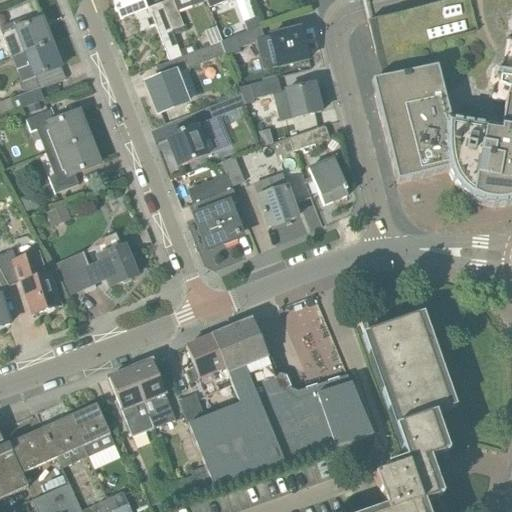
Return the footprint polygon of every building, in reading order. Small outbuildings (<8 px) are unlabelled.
[(171,32),(160,4),(144,10),(140,0),(112,0),(120,21),(134,15),(140,32),(156,26),(168,59),(179,55),(170,32),(171,32)] [(171,32),(183,27),(179,16),(178,12),(172,0),(170,0),(160,4),(171,32)] [(253,0),(254,1),(258,13),(268,9),(265,0),(253,0)] [(511,0),(453,0),(453,1),(367,22),(382,81),(381,82),(374,95),(396,186),(447,173),(447,175),(451,184),(453,187),(458,194),(461,196),(467,201),(470,203),(473,205),(477,207),(482,209),(487,210),(492,210),(496,210),(501,210),(506,209),(511,208),(511,207),(511,0)] [(371,0),(372,10),(396,7),(395,0),(371,0)] [(257,27),(254,18),(245,22),(248,31),(257,27)] [(23,55),(51,45),(41,20),(28,25),(25,19),(0,28),(0,30),(11,59),(23,55)] [(216,27),(204,32),(210,47),(220,43),(223,42),(216,27)] [(222,44),(225,56),(226,59),(240,54),(238,48),(261,41),(268,71),(276,69),(308,61),(301,30),(269,39),(269,37),(264,39),(261,27),(234,38),(222,44)] [(23,55),(11,59),(25,94),(0,103),(0,117),(30,107),(43,101),(40,92),(47,89),(42,75),(60,69),(51,45),(23,55)] [(177,73),(179,72),(175,61),(155,68),(160,80),(146,85),(157,115),(188,103),(177,73)] [(280,93),(277,79),(250,86),(254,101),(273,96),(279,123),(321,113),(314,86),(284,93),(283,92),(280,93)] [(212,120),(245,107),(241,96),(208,109),(212,120)] [(225,96),(217,100),(219,105),(227,101),(225,96)] [(38,105),(26,109),(29,116),(40,112),(38,105)] [(45,157),(88,140),(87,138),(84,140),(74,115),(51,124),(49,112),(26,121),(31,134),(36,133),(45,157)] [(178,167),(219,151),(207,123),(167,139),(178,167)] [(293,152),(328,141),(323,128),(289,139),(293,152)] [(267,131),(257,133),(261,147),(271,144),(267,131)] [(88,140),(45,157),(53,177),(48,179),(54,196),(78,187),(73,175),(98,166),(88,140)] [(231,189),(244,184),(234,159),(221,164),(231,189)] [(323,207),(346,198),(344,193),(346,192),(334,160),(308,171),(323,207)] [(296,218),(286,187),(282,175),(253,185),(257,197),(258,197),(269,228),(296,218)] [(227,207),(237,204),(232,191),(199,204),(195,193),(188,195),(209,248),(223,242),(224,246),(237,241),(236,237),(238,236),(227,207)] [(40,207),(33,193),(19,200),(26,213),(40,207)] [(303,203),(310,230),(326,226),(319,199),(303,203)] [(72,220),(65,205),(45,214),(51,228),(72,220)] [(69,261),(81,290),(84,289),(85,293),(95,289),(93,285),(96,284),(95,282),(105,278),(110,288),(136,277),(125,248),(122,249),(116,234),(100,241),(105,254),(96,257),(93,252),(84,256),(83,255),(69,261)] [(0,257),(0,273),(8,289),(22,284),(33,319),(59,310),(48,275),(43,277),(36,254),(15,261),(12,254),(0,257)] [(0,296),(9,291),(8,289),(0,273),(0,326),(8,324),(0,299),(0,296)] [(312,299),(304,302),(307,309),(315,306),(312,299)] [(437,501),(426,470),(430,468),(438,469),(443,463),(442,462),(440,458),(443,457),(430,419),(450,412),(418,318),(367,336),(412,466),(374,480),(383,506),(385,511),(419,511),(418,507),(437,501)] [(211,340),(226,376),(244,370),(251,388),(275,378),(252,322),(211,340)] [(226,377),(226,376),(211,340),(185,351),(193,372),(187,374),(191,386),(197,384),(198,385),(199,384),(205,398),(231,388),(226,377)] [(130,372),(153,432),(175,423),(165,399),(167,398),(165,395),(164,396),(151,364),(130,372)] [(283,398),(275,378),(251,388),(244,370),(226,377),(231,388),(239,407),(204,421),(187,427),(205,469),(202,470),(210,490),(372,439),(351,386),(296,404),(283,398)] [(132,441),(153,432),(130,372),(108,381),(132,441)] [(178,403),(187,427),(204,421),(195,397),(178,403)] [(83,449),(87,459),(114,447),(110,437),(96,407),(69,419),(83,449)] [(61,471),(87,459),(83,449),(69,419),(42,431),(56,462),(61,471)] [(56,462),(42,431),(4,448),(0,439),(0,502),(27,490),(21,477),(56,462)] [(179,500),(210,490),(202,470),(190,474),(192,479),(173,486),(179,500)] [(179,500),(173,486),(157,491),(154,482),(141,486),(150,509),(179,500)] [(31,503),(35,511),(51,511),(75,501),(69,486),(31,503)] [(107,500),(112,511),(128,505),(123,493),(107,500)] [(112,511),(107,500),(80,511),(112,511)] [(80,511),(75,501),(51,511),(80,511)]
